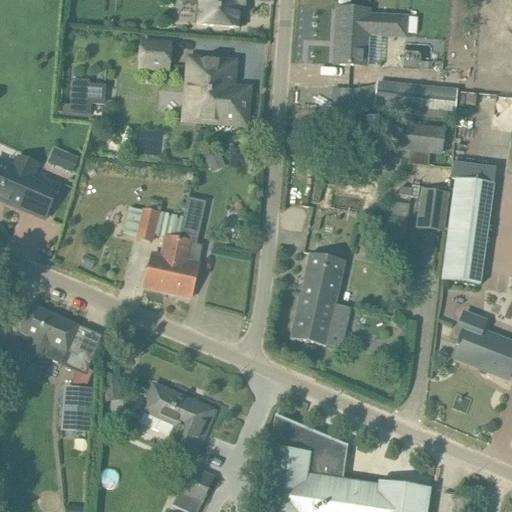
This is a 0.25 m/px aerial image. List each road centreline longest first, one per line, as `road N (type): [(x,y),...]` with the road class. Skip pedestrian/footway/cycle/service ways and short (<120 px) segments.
road 1 (unclassified): [(249,363),(286,0)]
road 2 (unclassified): [(511,470),(249,363)]
road 3 (unclassified): [(249,363),(0,247)]
